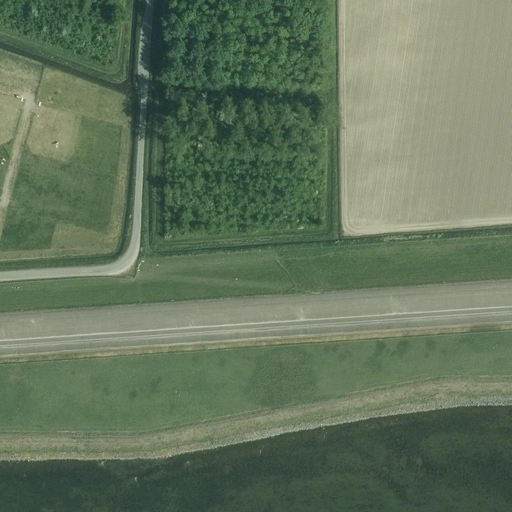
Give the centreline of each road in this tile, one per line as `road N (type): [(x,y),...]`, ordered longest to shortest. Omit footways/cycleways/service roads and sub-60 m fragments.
road 1 (unclassified): [(150,0),(133,247),(107,270)]
road 2 (track): [(324,298),(156,277),(123,263)]
